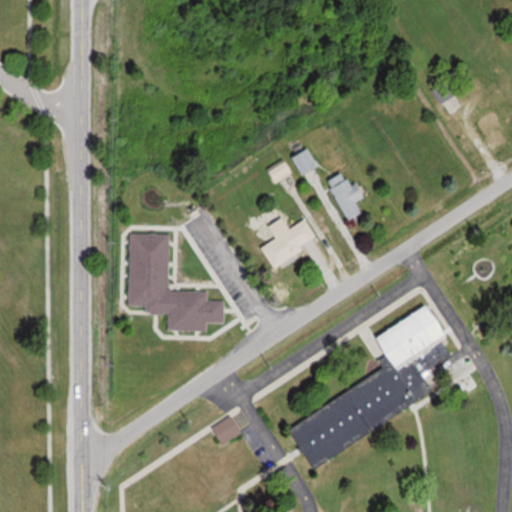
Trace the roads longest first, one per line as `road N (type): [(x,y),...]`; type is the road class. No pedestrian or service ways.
road 1 (residential): [(82,458),(511,176)]
road 2 (residential): [(83,511),(81,0)]
